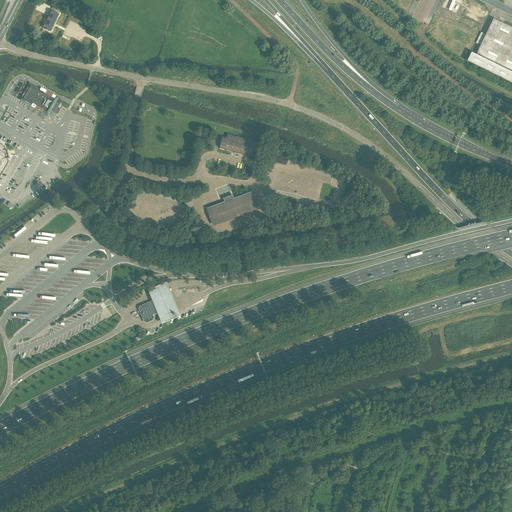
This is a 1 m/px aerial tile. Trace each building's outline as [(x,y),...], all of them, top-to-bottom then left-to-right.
[(442,10),(430,34),(441,40),(440,41),(470,55),(489,16),(460,1),(453,15),(442,10)] [(59,14),(51,10),(49,13),(48,13),(45,19),(46,19),(42,27),(49,31),(53,23),(54,23),(59,14)] [(511,27),(494,18),(476,54),(472,52),(467,61),(511,82),(511,27)] [(27,86),(21,96),(23,97),(22,99),(32,105),(31,106),(32,106),(33,107),(34,107),(35,106),(47,113),(49,110),(51,110),(53,111),(57,114),(63,104),(60,103),(60,100),(55,99),(55,100),(54,99),(55,97),(52,96),(51,98),(45,94),(46,92),(43,91),(42,90),(41,92),(30,85),(29,87),(28,86),(27,86)] [(260,143),(228,135),(227,139),(223,137),(220,148),(253,157),(253,155),(256,156),(260,143)] [(5,150),(4,146),(0,144),(0,175),(8,162),(7,159),(8,158),(6,149),(5,150)] [(274,151),(271,161),(286,165),(288,159),(289,155),(274,151)] [(213,226),(258,209),(252,191),(233,198),(232,196),(224,199),(224,201),(206,208),(213,226)] [(193,229),(195,235),(203,232),(201,226),(193,229)] [(166,281),(147,289),(149,293),(151,298),(152,300),(151,301),(156,314),(157,314),(160,321),(161,323),(180,315),(179,313),(177,308),(175,302),(172,295),(170,290),(168,285),(166,281)] [(139,306),(138,309),(144,322),(146,323),(153,320),(154,318),(152,315),(156,314),(151,301),(139,306)]
